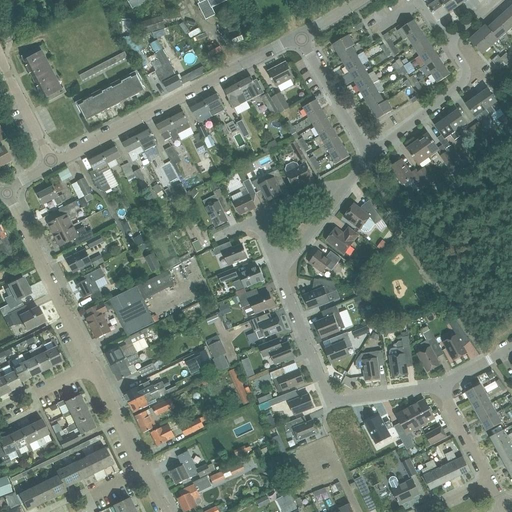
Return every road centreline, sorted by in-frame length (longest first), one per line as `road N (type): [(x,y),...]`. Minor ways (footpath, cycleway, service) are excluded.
road 1 (residential): [(52,164),(301,38)]
road 2 (residential): [(439,388),(328,397),(280,271)]
road 3 (residential): [(370,155),(462,84),(465,71),(450,40),(498,0)]
road 4 (residential): [(92,368),(5,192)]
road 5 (residential): [(370,155),(301,38)]
